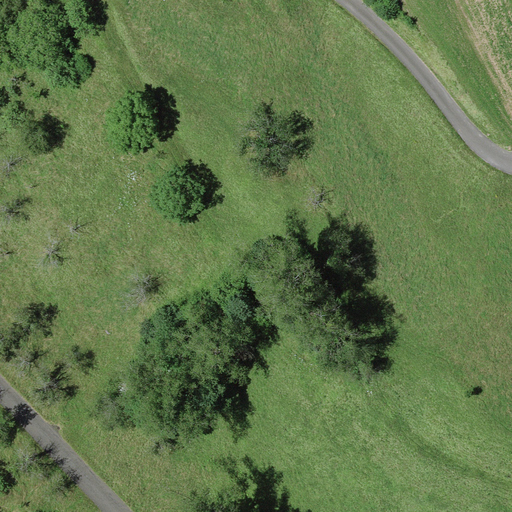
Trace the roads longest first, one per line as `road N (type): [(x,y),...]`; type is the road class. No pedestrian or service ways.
road 1 (residential): [(511,165),(452,116),(413,60),(349,0)]
road 2 (residential): [(0,391),(115,511)]
